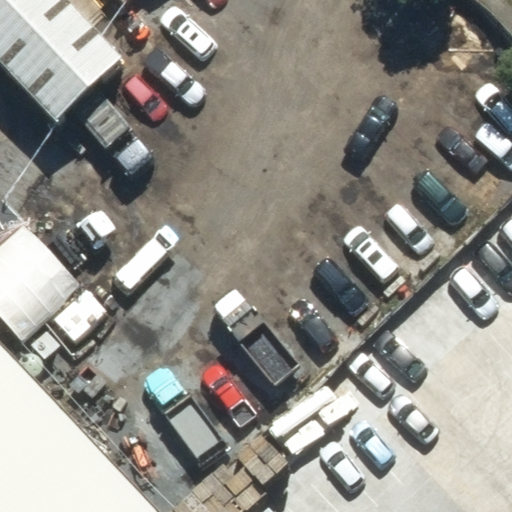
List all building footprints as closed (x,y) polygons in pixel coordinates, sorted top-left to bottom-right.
[(71,0),(0,0),(0,45),(68,116),(128,60),(71,0)] [(368,251),(304,310),(425,442),(489,383),(368,251)] [(266,292),(137,419),(163,446),(292,319),(266,292)] [(162,511),(0,340),(0,511),(162,511)] [(322,445),(288,474),(317,508),(351,478),(322,445)]
